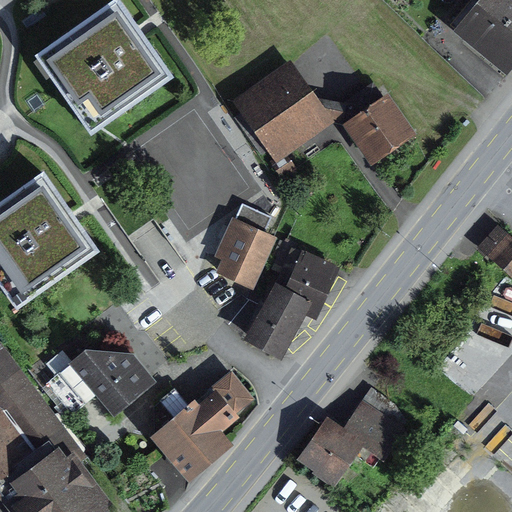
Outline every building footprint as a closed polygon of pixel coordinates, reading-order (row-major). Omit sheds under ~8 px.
[(169,74),(114,0),(113,0),(36,56),(91,131),(169,74)] [(511,73),(511,0),(483,0),(454,35),(507,80),(511,73)] [(291,63),(232,104),(276,166),(335,125),(333,122),(318,101),(291,63)] [(347,126),(343,129),(372,171),(418,139),(388,97),(385,99),(375,85),(344,106),(318,101),(333,122),(347,126)] [(302,178),(292,163),(277,173),(287,187),(302,178)] [(93,247),(40,174),(0,202),(0,284),(14,304),(93,247)] [(232,215),(215,254),(222,257),(215,271),(254,288),(278,234),(266,229),(272,216),(243,203),(237,217),(232,215)] [(511,233),(498,222),(477,245),(511,274),(511,233)] [(303,245),(284,283),(312,296),(304,312),(315,317),(341,264),(303,245)] [(281,355),(304,312),(312,296),(284,283),(275,277),(244,336),(281,355)] [(0,494),(13,511),(113,511),(110,507),(115,502),(80,454),(84,451),(0,340),(0,494)] [(86,343),(65,361),(67,363),(46,381),(74,413),(97,394),(115,414),(157,378),(133,350),(86,343)] [(194,395),(149,433),(189,481),(236,442),(224,428),(242,414),(238,410),(255,396),(232,369),(197,398),(194,395)] [(327,411),(295,456),(334,483),(363,442),(383,456),(413,413),(372,384),(344,423),(327,411)]
